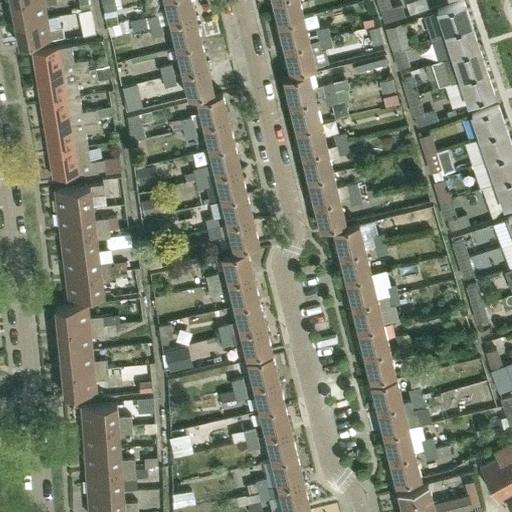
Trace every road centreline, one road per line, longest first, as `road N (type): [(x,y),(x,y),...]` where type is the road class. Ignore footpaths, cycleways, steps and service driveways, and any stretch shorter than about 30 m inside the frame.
road 1 (residential): [(234,0),(292,236),(278,268),(325,466),(354,495),(359,511)]
road 2 (residential): [(33,511),(0,194)]
